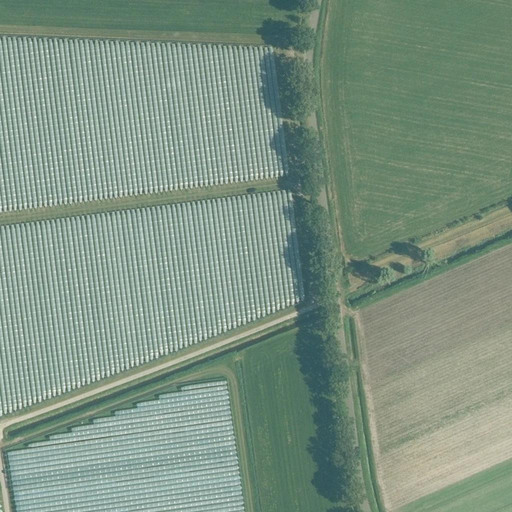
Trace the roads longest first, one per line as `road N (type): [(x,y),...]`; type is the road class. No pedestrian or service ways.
road 1 (unclassified): [(365,511),(311,99),(318,0)]
road 2 (track): [(334,286),(511,206)]
